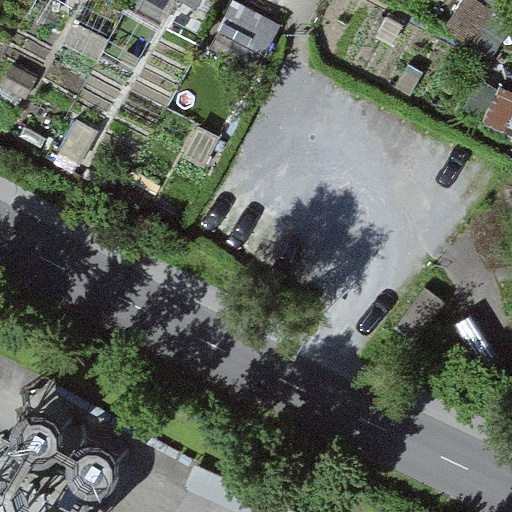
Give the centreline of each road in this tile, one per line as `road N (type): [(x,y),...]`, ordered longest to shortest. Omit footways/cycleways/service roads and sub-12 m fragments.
road 1 (tertiary): [(0,236),(511,489)]
road 2 (track): [(273,178),(295,41),(321,0)]
